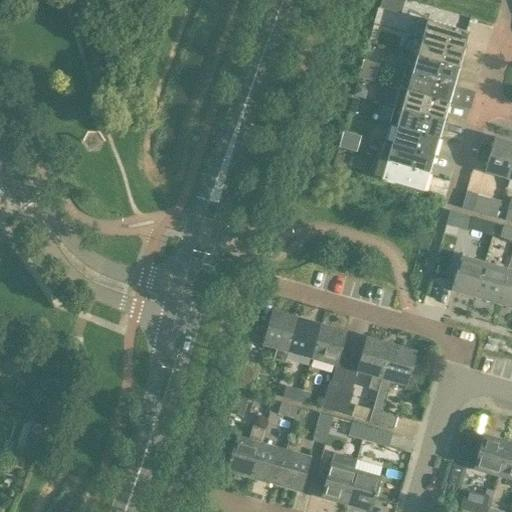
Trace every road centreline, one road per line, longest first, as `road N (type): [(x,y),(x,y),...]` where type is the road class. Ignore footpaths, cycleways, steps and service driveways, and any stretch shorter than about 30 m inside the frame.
road 1 (residential): [(452,380),(460,350),(449,334),(276,287)]
road 2 (residential): [(30,202),(48,246),(79,285),(166,318)]
road 3 (tertiary): [(239,123),(203,192),(175,288)]
road 4 (tertiary): [(199,295),(239,123)]
road 5 (residential): [(175,288),(93,261),(30,202)]
road 6 (tertiary): [(166,318),(143,457)]
road 7 (tertiary): [(143,457),(190,325)]
road 8 (residential): [(415,511),(452,380)]
road 9 (tertiary): [(239,123),(284,0)]
